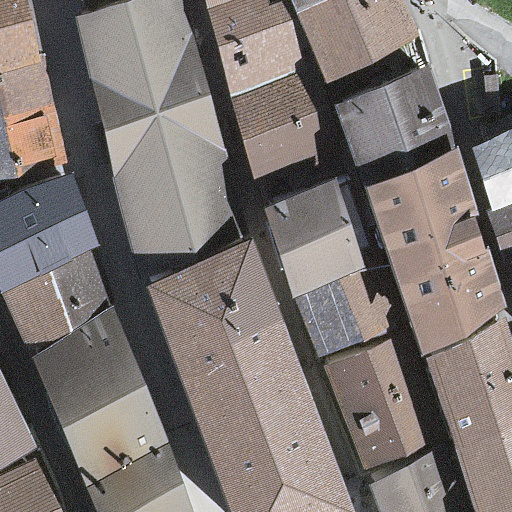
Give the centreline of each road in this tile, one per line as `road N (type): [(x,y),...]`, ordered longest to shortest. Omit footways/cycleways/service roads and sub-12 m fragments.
road 1 (residential): [(353,511),(241,201),(189,0)]
road 2 (residential): [(212,511),(105,226),(76,123),(55,0)]
road 3 (residential): [(423,0),(511,300)]
road 4 (residential): [(74,511),(0,346)]
